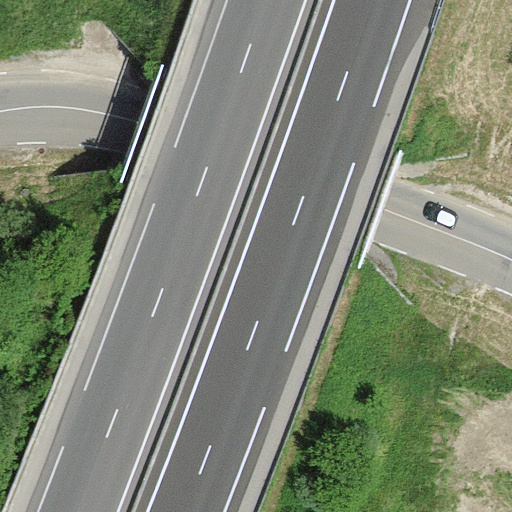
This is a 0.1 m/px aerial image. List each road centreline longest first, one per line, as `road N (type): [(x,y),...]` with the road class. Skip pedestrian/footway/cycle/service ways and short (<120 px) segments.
road 1 (trunk): [(197,511),(388,0)]
road 2 (trunk): [(257,0),(80,511)]
road 3 (tertiary): [(0,111),(55,105),(141,119),(511,263)]
